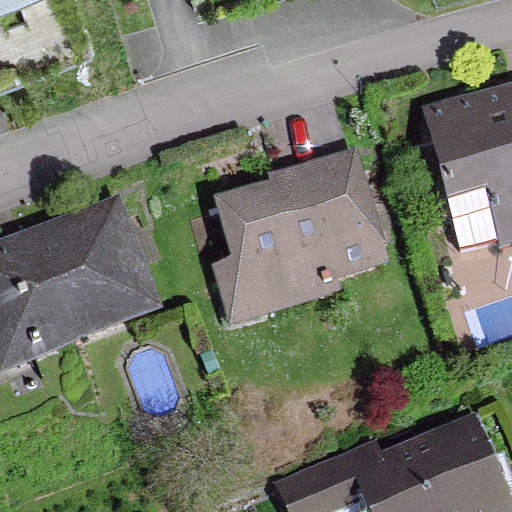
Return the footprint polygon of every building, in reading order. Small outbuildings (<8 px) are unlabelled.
[(511,111),(508,98),(429,119),(445,177),(436,180),(430,189),(438,221),(447,226),(455,255),(511,239),(511,111)] [(327,282),(376,268),(346,162),(294,177),(297,189),(216,212),(233,272),(248,268),(261,312),(330,293),(327,282)] [(108,217),(0,256),(0,338),(14,334),(22,357),(143,313),(108,217)] [(371,511),(497,511),(465,434),(374,472),(366,454),(350,461),(371,511)] [(314,511),(301,481),(278,491),(286,511),(314,511)]
